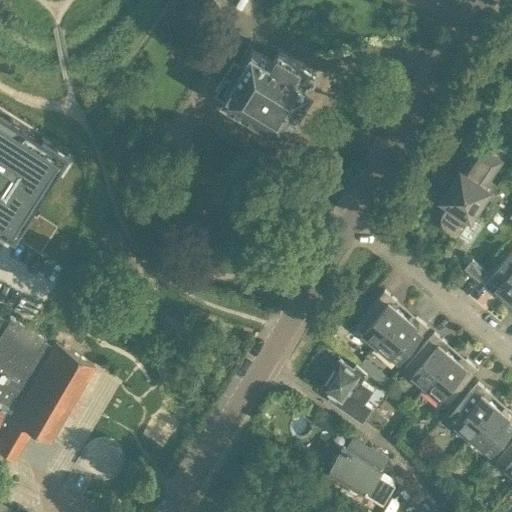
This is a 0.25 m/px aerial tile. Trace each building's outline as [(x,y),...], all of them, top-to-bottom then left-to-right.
[(283,131),(313,84),(295,73),(300,64),(301,63),(279,49),(273,59),(252,46),(230,80),(223,76),(215,88),(283,131)] [(318,76),(300,64),(295,73),(313,84),(318,76)] [(36,210),(35,213),(26,207),(28,204),(63,150),(0,110),(0,225),(10,232),(12,230),(20,235),(19,238),(39,251),(57,223),(36,210)] [(441,214),(440,218),(441,221),(442,224),(444,227),(446,229),(457,236),(459,233),(469,240),(481,222),(471,215),(488,189),(482,185),(498,160),(477,146),(443,198),(449,202),(443,212),(441,214)] [(510,296),(511,293),(511,249),(483,284),(495,293),(499,288),(510,296)] [(464,267),(479,279),(487,270),(472,257),(464,267)] [(377,342),(402,312),(392,304),(397,299),(385,288),(355,323),(377,342)] [(402,312),(377,342),(398,360),(428,325),(416,315),(412,320),(402,312)] [(92,362),(54,339),(51,344),(41,339),(44,335),(8,313),(6,317),(0,313),(0,447),(13,455),(30,427),(47,437),(92,362)] [(426,384),(452,354),(442,346),(446,341),(434,330),(404,366),(426,384)] [(452,354),(426,384),(448,402),(478,367),(466,358),(462,363),(452,354)] [(373,388),(362,380),(367,372),(356,363),(353,367),(339,358),(321,385),(332,392),(329,397),(362,418),(371,403),(365,399),(373,388)] [(469,434),(495,404),(485,396),(489,391),(477,380),(447,416),(469,434)] [(495,404),(469,434),(491,452),(511,427),(511,410),(509,408),(505,413),(495,404)] [(336,462),(329,473),(363,493),(364,491),(366,493),(382,503),(383,503),(395,483),(392,474),(381,467),(380,467),(387,456),(353,436),(347,447),(343,444),(333,461),(336,462)] [(511,469),(511,441),(498,458),(511,469)] [(442,456),(430,455),(429,464),(441,465),(442,456)] [(437,511),(441,508),(425,488),(411,499),(421,511),(437,511)]
